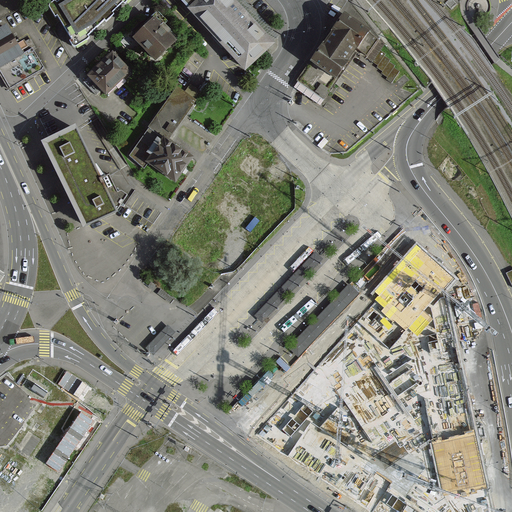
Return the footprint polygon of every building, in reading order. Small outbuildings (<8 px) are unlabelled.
[(128,0),(62,0),(51,7),(72,46),(85,37),(128,0)] [(176,0),(241,70),(269,44),(228,0),(176,0)] [(323,47),(348,64),(358,49),(366,54),(377,39),(345,17),(323,47)] [(175,40),(153,19),(135,38),(156,58),(175,40)] [(0,70),(1,70),(11,88),(45,69),(35,49),(22,55),(7,28),(0,31),(0,70)] [(348,64),(323,47),(299,81),(323,98),(348,64)] [(129,72),(112,54),(90,76),(107,93),(129,72)] [(167,140),(194,100),(175,88),(148,127),(167,140)] [(76,127),(41,144),(80,225),(83,231),(119,215),(118,213),(101,179),(76,127)] [(175,184),(192,160),(163,139),(145,164),(175,184)] [(249,145),(231,171),(256,189),(274,162),(249,145)] [(101,179),(118,213),(128,196),(121,191),(118,192),(109,175),(101,179)] [(264,189),(279,197),(287,183),(272,175),(264,189)] [(209,206),(233,219),(244,200),(220,186),(209,206)] [(240,230),(251,239),(267,221),(256,211),(240,230)] [(195,218),(174,245),(203,267),(224,241),(195,218)] [(494,511),(475,419),(447,291),(458,278),(417,243),(371,293),(378,300),(258,435),(366,511),(494,511)] [(316,253),(256,315),(265,323),(325,262),(316,253)] [(349,284),(290,347),(299,355),(358,293),(349,284)]
